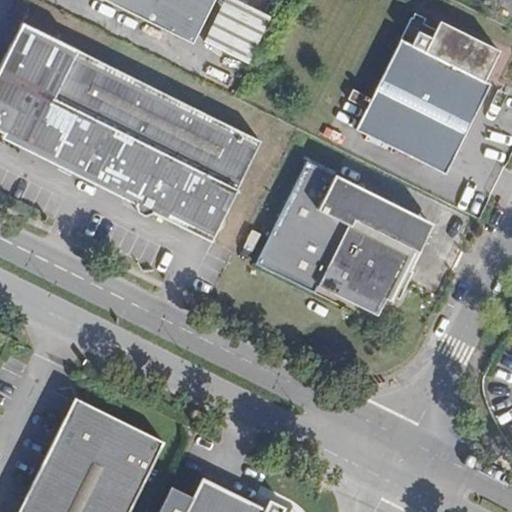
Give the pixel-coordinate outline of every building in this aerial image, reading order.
[(213,0),(101,0),(102,0),(108,0),(193,42),(213,0)] [(498,50),(441,21),(438,29),(423,22),(426,17),(416,13),(414,17),(412,16),(371,97),(354,88),(349,99),(367,108),(357,129),(447,174),(492,84),(483,80),(498,50)] [(144,188),(136,203),(138,210),(146,215),(153,211),(212,241),(261,142),(23,22),(0,67),(0,123),(1,124),(8,128),(3,137),(125,198),(132,191),(137,185),(144,188)] [(349,223),(366,190),(308,161),(256,264),(315,294),(319,286),(345,299),(378,315),(388,296),(394,299),(397,293),(401,295),(412,273),(402,268),(405,263),(409,253),(349,223)] [(125,198),(136,203),(144,188),(137,185),(132,191),(125,198)] [(431,222),(366,190),(349,223),(409,253),(405,263),(410,265),(431,222)] [(410,265),(405,263),(402,268),(412,273),(414,267),(410,265)] [(319,286),(315,294),(341,306),(345,299),(319,286)] [(76,404),(68,420),(71,422),(90,414),(91,411),(76,404)] [(71,422),(68,420),(22,511),(132,511),(166,445),(155,439),(153,442),(91,411),(90,414),(71,422)] [(283,511),(268,504),(264,511),(263,511),(256,511),(258,508),(201,480),(192,500),(171,489),(159,511),(283,511)]
